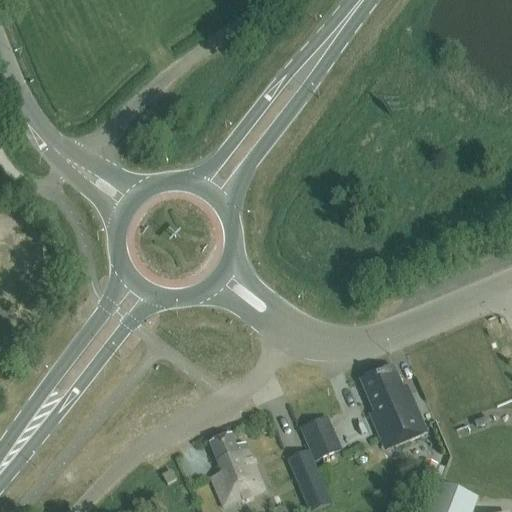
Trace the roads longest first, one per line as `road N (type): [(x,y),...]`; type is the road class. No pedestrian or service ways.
road 1 (unclassified): [(81,511),(150,443),(258,375),(288,327)]
road 2 (primary): [(226,211),(244,172),(371,0)]
road 3 (unclassified): [(77,167),(149,91),(265,0)]
road 4 (primary): [(0,485),(133,317),(163,297)]
road 5 (primary): [(351,0),(210,168),(187,183)]
road 6 (unclassified): [(511,282),(371,339),(323,342),(288,327)]
road 7 (primary): [(121,263),(111,301),(0,452)]
road 8 (tertiary): [(77,167),(39,132),(0,50)]
